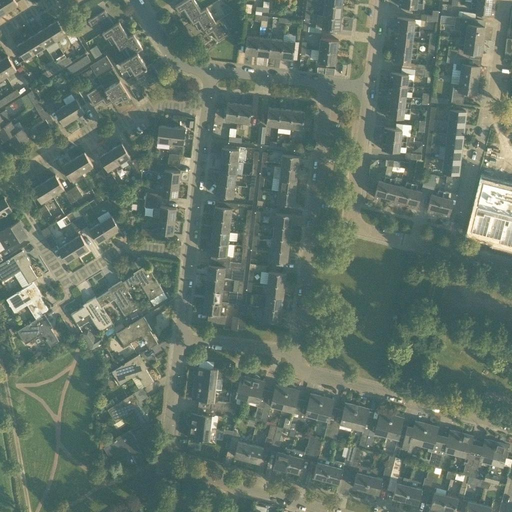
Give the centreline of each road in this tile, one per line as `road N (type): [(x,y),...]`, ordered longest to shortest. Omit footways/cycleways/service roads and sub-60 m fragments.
road 1 (residential): [(295,353),(325,84)]
road 2 (residential): [(451,253),(351,227),(368,88)]
road 3 (residential): [(511,426),(305,372),(295,353)]
road 4 (residential): [(205,110),(157,105),(8,184),(0,169)]
road 5 (residential): [(189,256),(130,249),(67,286),(32,228)]
road 6 (residential): [(236,487),(172,468),(166,457),(179,340)]
road 7 (track): [(0,365),(26,511)]
road 8 (residential): [(189,256),(205,110)]
road 9 (residential): [(451,253),(487,115)]
